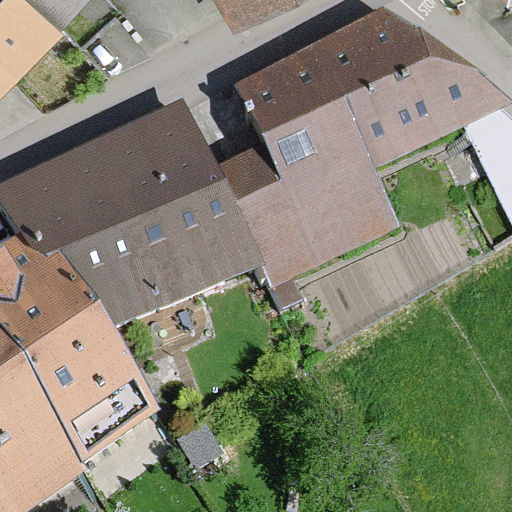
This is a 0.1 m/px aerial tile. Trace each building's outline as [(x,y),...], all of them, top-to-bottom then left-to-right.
[(0,0),(0,102),(75,26),(50,0),(0,0)] [(50,0),(75,26),(97,0),(50,0)] [(229,0),(235,10),(252,0),(229,0)] [(283,148),(225,174),(277,288),(406,236),(374,166),(501,112),(398,18),(254,84),(283,148)] [(277,288),(225,174),(195,110),(0,199),(26,258),(62,274),(95,343),(120,331),(131,355),(277,288)] [(511,121),(474,142),(511,215),(511,121)] [(62,274),(26,258),(0,273),(0,344),(106,510),(185,453),(117,361),(95,343),(62,274)] [(0,344),(0,511),(102,511),(106,510),(0,344)]
